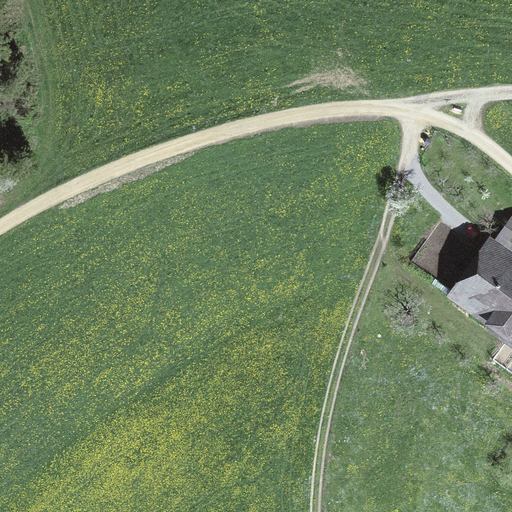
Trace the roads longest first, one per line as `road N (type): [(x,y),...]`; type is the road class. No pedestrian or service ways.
road 1 (unclassified): [(0,225),(154,152),(322,110),(412,107),(511,164)]
road 2 (track): [(409,143),(321,444),(316,511)]
